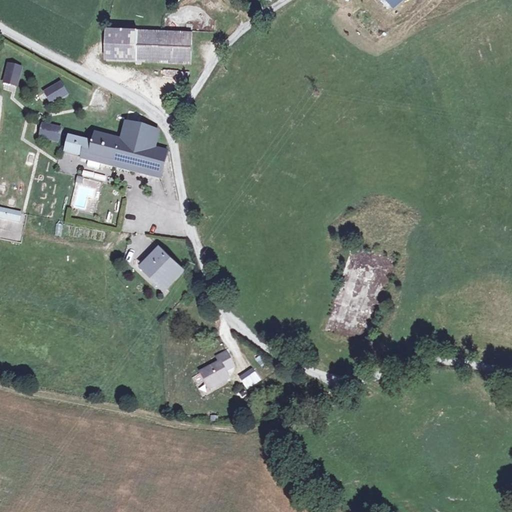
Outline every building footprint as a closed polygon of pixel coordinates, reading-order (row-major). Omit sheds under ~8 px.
[(190,63),(191,32),(107,30),(107,62),(190,63)] [(6,64),(4,75),(3,82),(15,84),(16,78),(19,67),(6,64)] [(50,103),(56,99),(67,92),(58,80),(50,87),(43,93),(50,103)] [(66,151),(159,177),(165,153),(159,151),(165,130),(140,124),(142,115),(129,111),(121,138),(95,131),(92,142),(70,136),(66,151)] [(39,138),(44,139),(53,141),(57,142),(59,129),(56,129),(47,126),(41,125),(39,138)] [(70,207),(86,210),(88,201),(97,203),(102,179),(76,174),(70,207)] [(0,215),(17,220),(19,213),(0,207),(0,215)] [(163,290),(179,271),(160,252),(147,267),(159,279),(156,283),(163,290)] [(231,365),(223,353),(214,359),(217,363),(199,374),(209,390),(227,378),(222,371),(231,365)]
